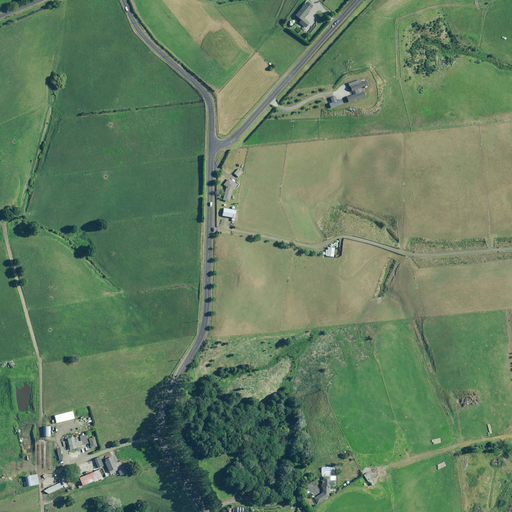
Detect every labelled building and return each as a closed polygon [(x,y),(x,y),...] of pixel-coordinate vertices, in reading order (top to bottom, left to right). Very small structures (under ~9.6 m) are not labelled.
[(306,0),(295,15),(300,20),(298,22),(306,28),(310,23),(304,18),(313,5),(306,0)] [(233,173),(238,177),(242,172),(237,168),(233,173)] [(226,186),(222,200),(228,201),(237,186),(228,178),(223,185),(226,186)] [(236,210),(223,208),(221,216),(234,218),(236,210)] [(325,254),(326,256),(333,257),(334,247),(326,247),(326,248),(327,248),(327,250),(325,250),(325,254)] [(72,410),(53,415),(55,423),(74,418),(72,410)] [(68,435),(69,438),(67,439),(69,449),(76,448),(75,446),(82,445),(88,444),(86,435),(79,436),(80,441),(74,442),(73,437),(71,438),(70,435),(68,435)] [(93,437),(88,438),(90,448),(96,446),(93,437)] [(99,456),(93,459),(97,468),(103,466),(99,456)] [(108,472),(109,471),(109,473),(116,470),(116,468),(111,456),(104,459),(104,461),(108,472)] [(103,477),(105,477),(107,476),(106,473),(104,474),(102,468),(78,478),(81,486),(93,481),(93,482),(100,479),(100,480),(104,479),(103,477)] [(125,468),(117,471),(119,476),(127,473),(125,468)] [(368,472),(363,475),(368,482),(369,482),(372,485),(374,484),(369,477),(371,476),(368,472)] [(36,474),(25,476),(27,487),(38,484),(36,474)] [(329,476),(322,476),(322,480),(321,480),(321,484),(322,484),(322,487),(322,492),(313,498),(317,504),(329,497),(329,488),(330,488),(330,485),(335,485),(335,480),(329,480),(329,476)] [(62,481),(49,488),(43,491),(48,494),(51,492),(63,487),(62,486),(63,486),(63,487),(64,487),(66,486),(64,480),(62,481)]
